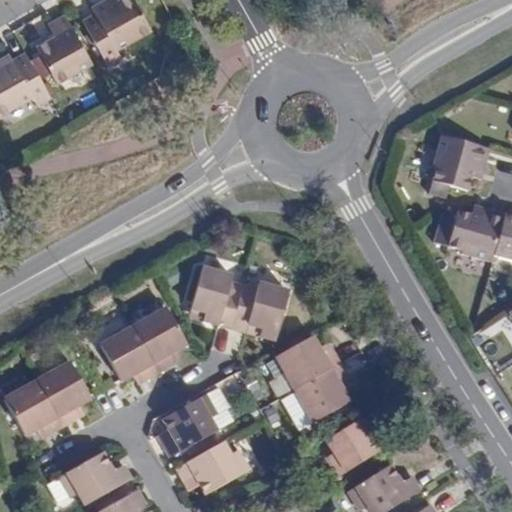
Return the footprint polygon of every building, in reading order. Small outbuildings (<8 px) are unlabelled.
[(110,5),(106,0),(103,0),(90,8),(93,14),(82,20),(108,66),(121,59),(117,51),(151,32),(133,0),(120,0),(117,2),(110,5)] [(57,85),(92,65),(64,15),(47,24),(54,38),(36,48),(57,85)] [(38,106),(50,99),(25,55),(13,61),(9,54),(0,59),(0,115),(32,97),(38,106)] [(431,195),(445,199),(449,187),(467,192),(471,178),(474,167),(484,169),(486,160),(489,150),(441,137),(433,168),(437,169),(431,195)] [(474,167),(471,178),(480,180),(484,169),(474,167)] [(471,216),(473,206),(463,204),(460,213),(471,216)] [(446,248),(491,262),(493,256),(504,215),(494,212),(473,206),(471,216),(460,213),(456,212),(455,217),(441,214),(435,235),(449,240),(446,246),(446,248)] [(511,216),(504,215),(493,256),(511,261),(511,216)] [(433,243),(446,246),(449,240),(435,235),(433,243)] [(200,321),(231,330),(233,322),(240,296),(227,293),(231,278),(200,270),(189,310),(202,314),(200,321)] [(255,291),(243,288),(240,296),(233,322),(257,329),(256,337),(273,342),(286,293),(257,284),(255,291)] [(165,310),(132,328),(159,375),(174,367),(171,362),(178,357),(174,352),(184,346),(165,310)] [(187,317),(200,321),(202,314),(189,310),(187,317)] [(233,322),(231,330),(256,337),(257,329),(233,322)] [(159,375),(132,328),(99,346),(119,381),(131,375),(135,382),(143,378),(146,383),(159,375)] [(311,337),(276,358),(294,391),(343,363),(336,352),(331,355),(326,346),(318,350),(311,337)] [(331,343),(326,346),(331,355),(336,352),(331,343)] [(181,364),(178,357),(171,362),(174,367),(178,365),(181,364)] [(343,363),(294,391),(313,423),(348,403),(341,393),(350,388),(345,379),(350,376),(343,363)] [(68,364),(36,382),(54,414),(63,430),(75,423),(73,417),(80,412),(76,406),(89,399),(87,396),(68,364)] [(355,385),(350,376),(345,379),(350,388),(355,385)] [(143,378),(135,382),(138,387),(141,386),(146,383),(143,378)] [(54,414),(36,382),(3,400),(24,436),(33,431),(36,436),(45,431),(49,438),(58,433),(63,430),(54,414)] [(209,422),(216,432),(228,425),(222,416),(226,414),(214,393),(203,398),(215,418),(209,422)] [(169,439),(159,445),(168,460),(216,432),(209,422),(215,418),(203,398),(160,423),(164,430),(169,439)] [(348,403),(313,423),(318,432),(354,412),(348,403)] [(73,417),(75,423),(80,420),(83,418),(80,412),(73,417)] [(327,459),(339,477),(381,452),(371,434),(382,427),(374,413),(327,441),(335,455),(327,459)] [(164,430),(153,435),(159,445),(169,439),(164,430)] [(36,436),(40,443),(45,440),(49,438),(45,431),(36,436)] [(228,455),(222,443),(174,471),(183,487),(193,481),(197,487),(202,497),(245,471),(235,451),(228,455)] [(84,507),(132,480),(123,465),(114,470),(103,450),(64,472),(60,475),(70,494),(71,498),(77,495),(84,507)] [(391,467),(350,494),(360,511),(362,511),(369,509),(371,511),(391,511),(423,492),(414,477),(403,484),(391,467)] [(60,475),(47,481),(58,500),(70,494),(60,475)] [(183,487),(186,493),(197,487),(193,481),(183,487)] [(137,511),(146,507),(137,490),(98,511),(137,511)]
